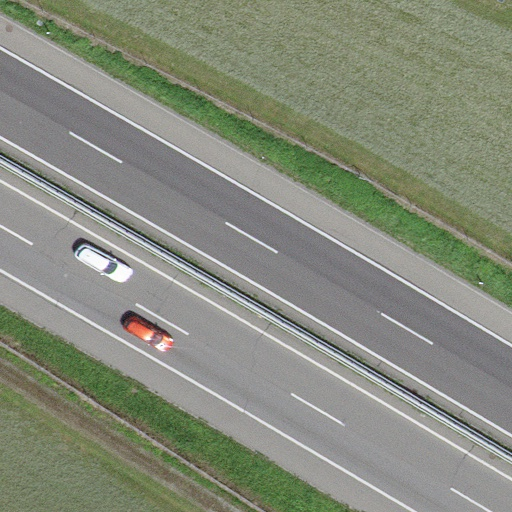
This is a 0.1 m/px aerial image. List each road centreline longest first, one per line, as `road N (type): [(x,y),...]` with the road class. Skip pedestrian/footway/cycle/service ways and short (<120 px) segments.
road 1 (motorway): [(511,392),(0,92)]
road 2 (motorway): [(0,229),(484,511)]
road 3 (track): [(0,376),(214,511)]
